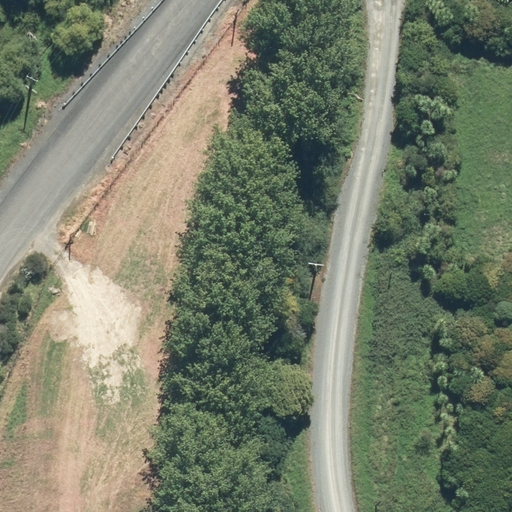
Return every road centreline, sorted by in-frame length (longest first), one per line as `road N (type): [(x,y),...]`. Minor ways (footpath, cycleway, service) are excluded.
road 1 (residential): [(335,511),(324,477),(323,328),(380,0)]
road 2 (residential): [(0,245),(52,168),(190,0)]
